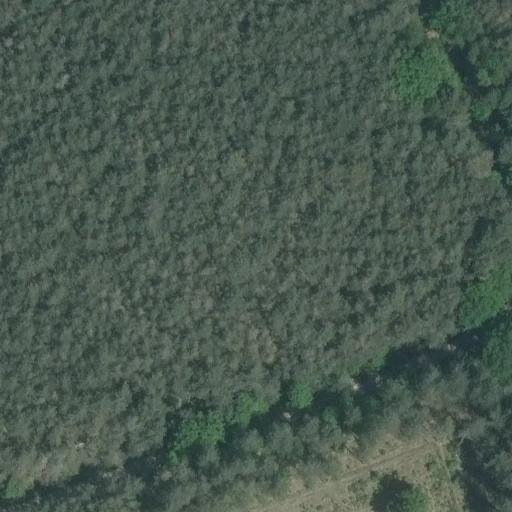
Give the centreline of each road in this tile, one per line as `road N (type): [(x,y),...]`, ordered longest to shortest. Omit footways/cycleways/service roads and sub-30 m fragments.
road 1 (track): [(12,511),(494,332),(511,316)]
road 2 (track): [(511,222),(420,0)]
